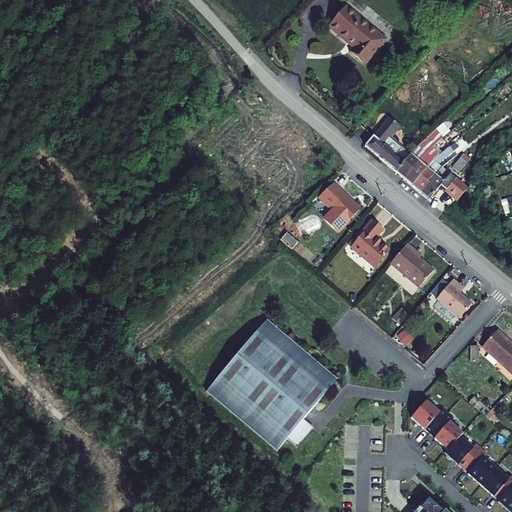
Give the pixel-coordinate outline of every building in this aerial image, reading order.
[(344,5),(327,26),(353,47),(349,51),(365,64),(385,37),(344,5)] [(391,136),(400,125),(390,115),(364,144),(396,170),(411,152),(391,136)] [(426,136),(418,144),(426,151),(434,144),(426,136)] [(395,171),(404,177),(426,151),(418,144),(417,144),(411,152),(396,170),(395,171)] [(404,177),(412,184),(433,159),(435,157),(426,151),(404,177)] [(462,170),(472,158),(466,154),(457,166),(462,170)] [(412,184),(420,191),(441,166),(433,159),(412,184)] [(429,198),(431,195),(441,183),(447,188),(456,177),(445,168),(445,169),(441,166),(420,191),(429,198)] [(447,188),(459,199),(469,187),(457,177),(456,177),(447,188)] [(362,210),(335,185),(319,199),(348,225),(362,210)] [(376,268),(390,251),(377,240),(385,231),(373,221),(363,233),(364,234),(352,248),(376,268)] [(408,245),(392,263),(420,288),(434,272),(421,261),(424,258),(408,245)] [(439,301),(451,286),(445,281),(432,295),(439,301)] [(474,304),(462,294),(466,290),(456,281),(451,286),(439,301),(443,305),(460,320),(461,320),(474,304)] [(460,320),(443,305),(437,312),(455,326),(460,320)] [(409,316),(402,309),(393,318),(400,325),(409,316)] [(337,380),(266,320),(206,392),(276,451),(286,439),(296,447),(313,427),(304,419),(337,380)] [(511,344),(500,334),(488,349),(511,370),(511,344)] [(426,432),(431,437),(450,415),(444,410),(441,414),(428,402),(412,421),(425,433),(426,432)] [(450,415),(431,437),(435,441),(448,453),(461,438),(464,435),(452,424),(455,420),(450,415)] [(459,467),(463,472),(482,451),(477,446),(474,449),(461,438),(448,453),(445,456),(446,457),(446,460),(449,462),(452,462),(458,468),(459,467)] [(482,451),(463,472),(468,476),(467,477),(480,488),(496,470),(485,459),(488,455),(482,451)] [(493,499),(498,503),(511,488),(511,477),(509,481),(496,470),(480,488),(493,500),(493,499)] [(511,511),(511,488),(498,503),(497,504),(506,511),(511,511)] [(442,511),(441,511),(440,511),(438,511),(424,499),(411,511),(442,511)]
